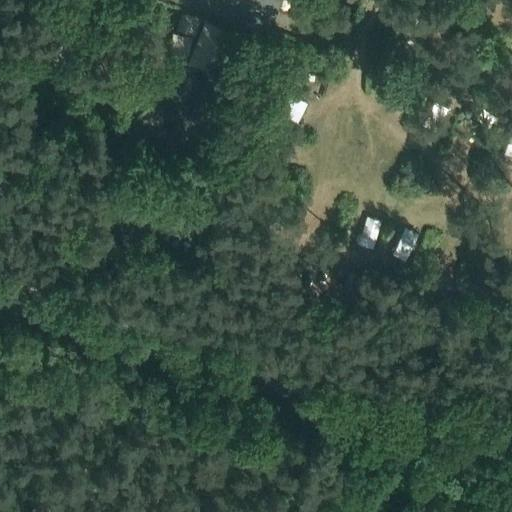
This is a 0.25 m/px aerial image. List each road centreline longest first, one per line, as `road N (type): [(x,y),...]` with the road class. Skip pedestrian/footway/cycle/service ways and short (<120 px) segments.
road 1 (tertiary): [(0,298),(511,443)]
road 2 (unclassified): [(0,186),(88,0)]
